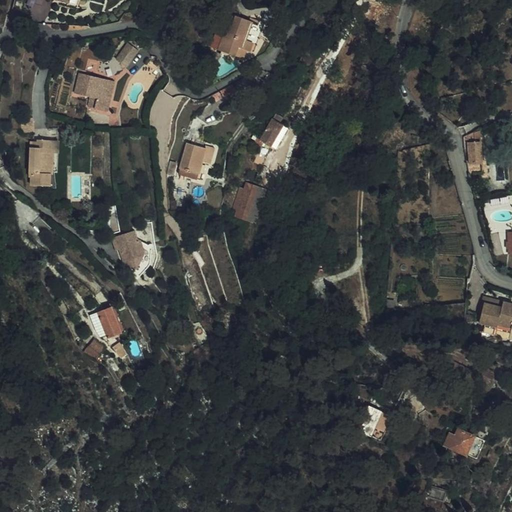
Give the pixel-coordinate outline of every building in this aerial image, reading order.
[(247,16),(234,12),(234,14),(232,18),(227,16),(218,47),(236,52),(239,43),(254,48),(264,17),(248,12),(247,16)] [(126,64),(138,50),(128,43),(116,59),(121,63),(123,60),(126,64)] [(109,110),(114,79),(78,72),(75,92),(98,97),(95,107),(109,110)] [(94,107),(96,98),(90,97),(88,106),(94,107)] [(254,136),(250,143),(258,148),(261,142),(278,151),(290,128),(281,122),(284,116),(274,110),(259,138),(254,136)] [(36,130),(34,116),(21,118),(23,132),(36,130)] [(464,132),(465,144),(468,143),(469,161),(480,160),(478,133),(476,133),(476,129),(464,132)] [(29,174),(27,185),(51,186),(53,170),(49,170),(51,151),(49,151),(50,137),(38,136),(37,139),(37,145),(29,145),(27,174),(29,174)] [(56,171),(59,138),(50,137),(49,151),(51,151),(49,170),(53,170),(56,171)] [(185,141),(179,166),(196,170),(199,160),(205,161),(209,163),(213,144),(203,142),(202,146),(185,141)] [(173,175),(176,162),(170,160),(166,173),(173,175)] [(196,170),(194,177),(201,178),(205,161),(199,160),(196,170)] [(178,173),(194,177),(196,170),(179,166),(178,173)] [(235,215),(248,219),(257,184),(246,181),(244,187),(239,185),(233,207),(237,209),(235,215)] [(264,187),(257,184),(248,219),(256,221),(264,187)] [(119,250),(124,262),(142,252),(143,246),(139,237),(132,236),(129,229),(113,237),(119,250)] [(112,253),(119,250),(113,237),(106,240),(112,253)] [(139,267),(142,252),(124,262),(139,267)] [(501,302),(485,299),(481,318),(498,322),(499,319),(511,322),(511,299),(503,297),(502,300),(501,302)] [(119,315),(114,302),(103,307),(105,310),(96,313),(107,336),(110,342),(124,336),(116,317),(119,315)] [(107,336),(96,313),(88,317),(101,339),(107,336)] [(127,334),(119,315),(116,317),(124,336),(127,334)] [(100,345),(91,337),(81,348),(90,357),(100,345)] [(462,348),(458,357),(489,373),(497,372),(495,365),(462,348)] [(418,395),(410,401),(420,414),(427,408),(418,395)] [(370,397),(364,410),(391,421),(397,408),(370,397)] [(452,412),(448,421),(456,423),(458,417),(460,414),(452,412)] [(468,447),(476,429),(460,421),(456,427),(451,425),(445,437),(449,439),(468,447)] [(476,429),(468,447),(472,448),(479,451),(487,434),(479,430),(476,429)] [(433,481),(429,491),(444,496),(447,485),(433,481)]
